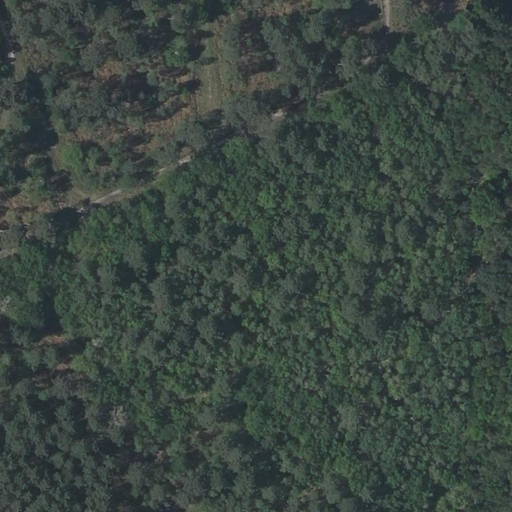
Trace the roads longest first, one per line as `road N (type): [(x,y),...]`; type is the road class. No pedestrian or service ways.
road 1 (track): [(0,250),(212,154),(354,74),(377,48),(387,0)]
road 2 (track): [(9,36),(84,215)]
road 3 (track): [(204,0),(212,154)]
